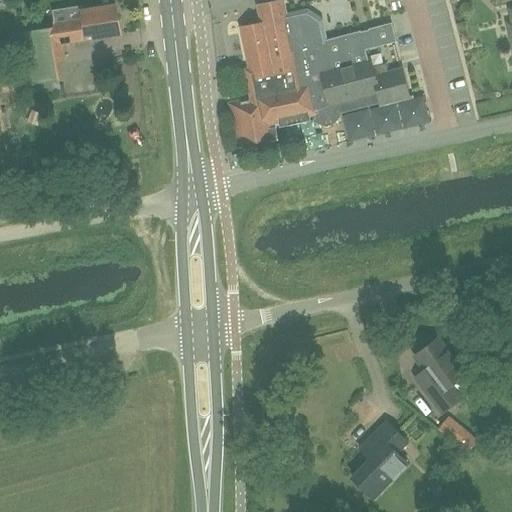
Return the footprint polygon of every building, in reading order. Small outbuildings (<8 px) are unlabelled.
[(371,60),(369,60),(361,31),(322,40),(319,21),(307,13),(287,16),(284,0),(276,0),(257,4),(259,12),(260,11),(262,22),(240,26),(251,80),(255,79),(258,95),(228,101),(237,148),(246,146),(247,150),(269,145),(268,141),(277,140),(274,122),(279,121),(279,117),(307,111),(308,115),(317,113),(316,110),(318,109),(318,111),(321,114),(327,117),(331,116),(333,113),(333,106),(333,104),(379,92),(382,105),(410,97),(403,69),(389,72),(387,64),(373,67),(371,60)] [(63,44),(121,34),(116,6),(82,11),(84,24),(25,33),(33,83),(57,79),(54,61),(65,59),(63,44)] [(439,24),(448,62),(462,59),(453,21),(439,24)] [(392,22),(369,28),(374,48),(397,41),(392,22)] [(419,44),(406,45),(408,63),(420,61),(419,44)] [(417,378),(429,395),(443,414),(462,400),(452,386),(466,376),(440,340),(417,357),(427,371),(417,378)] [(473,404),(487,395),(476,377),(461,386),(473,404)] [(477,438),(448,414),(437,427),(466,452),(477,438)] [(396,454),(407,443),(387,422),(365,443),(376,453),(351,477),(372,498),(407,464),(396,454)]
